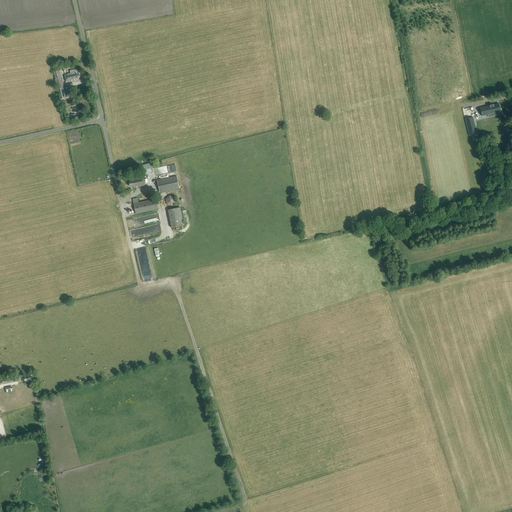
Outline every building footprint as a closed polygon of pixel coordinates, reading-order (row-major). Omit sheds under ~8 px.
[(71,74),(65,75),(66,82),(72,81),(72,80),(74,80),(74,81),(75,81),(74,79),(80,78),(79,73),(77,73),(76,70),(70,71),(71,74)] [(71,96),(69,87),(63,88),(59,71),(54,72),(60,99),(71,96)] [(499,103),(480,108),(482,116),(501,112),(499,103)] [(489,114),(490,122),(504,121),(504,114),(489,114)] [(477,134),(473,117),(465,119),(469,136),(477,134)] [(492,133),(491,125),(487,126),(486,121),(479,122),(480,128),(483,128),(484,134),(492,133)] [(149,163),(143,165),(145,174),(152,172),(149,163)] [(142,165),(137,166),(139,175),(145,174),(142,165)] [(179,189),(176,176),(157,180),(160,193),(179,189)] [(133,188),(145,185),(143,178),(134,180),(134,178),(130,179),(131,181),(129,182),(130,186),(133,186),(133,188)] [(175,196),(166,196),(167,205),(176,204),(175,196)] [(132,199),(136,214),(158,209),(155,199),(138,203),(137,198),(132,199)] [(184,226),(180,207),(168,210),(171,228),(184,226)]
